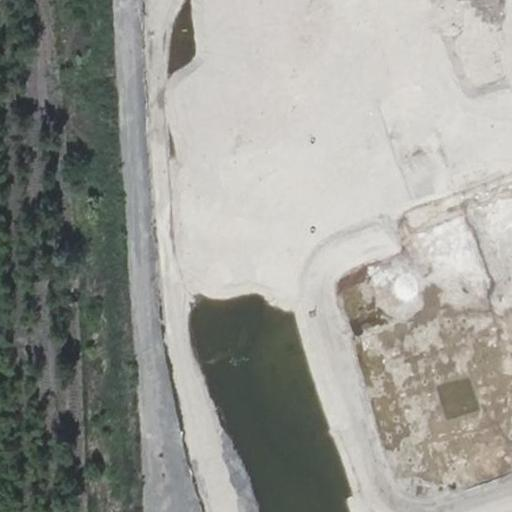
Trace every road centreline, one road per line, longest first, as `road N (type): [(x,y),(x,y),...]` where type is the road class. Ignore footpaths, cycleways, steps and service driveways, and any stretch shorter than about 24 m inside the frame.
road 1 (unknown): [(137,0),(158,272),(158,511)]
road 2 (unknown): [(251,511),(261,455),(294,413),(343,395),(374,397),(482,432),(511,414)]
